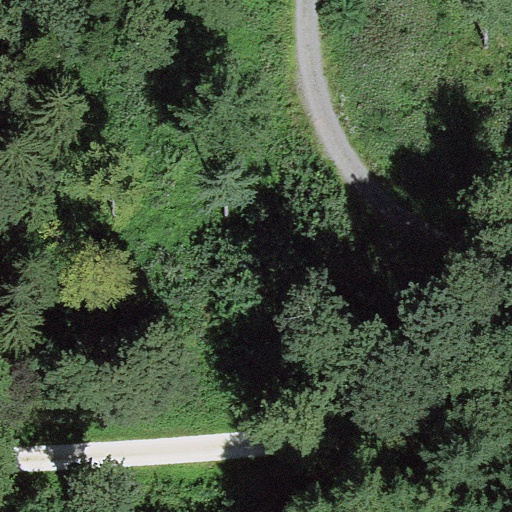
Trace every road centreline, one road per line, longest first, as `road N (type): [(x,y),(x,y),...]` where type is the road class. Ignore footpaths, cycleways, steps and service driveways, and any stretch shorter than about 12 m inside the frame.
road 1 (track): [(0,458),(327,440),(511,399)]
road 2 (track): [(310,0),(341,153),(440,241),(511,255)]
